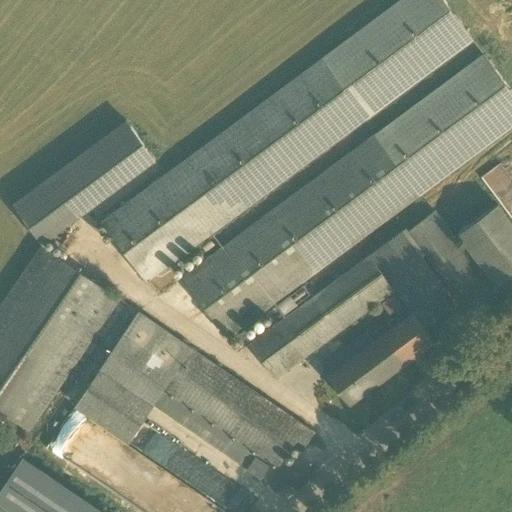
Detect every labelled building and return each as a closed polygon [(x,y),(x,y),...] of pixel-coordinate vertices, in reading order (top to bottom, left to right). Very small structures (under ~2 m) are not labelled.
[(473,41),(442,0),(398,0),(99,221),(145,284),(473,41)] [(511,127),(511,94),(482,54),(181,277),(227,339),(511,127)] [(31,190),(12,204),(41,245),(96,205),(132,178),(155,161),(126,120),(59,169),(38,185),(31,190)] [(511,274),(511,223),(498,204),(456,235),(495,287),(511,274)] [(436,297),(445,290),(436,277),(421,257),(423,255),(469,316),(497,295),(435,211),(408,231),(405,228),(249,343),(276,379),(394,292),(406,308),(386,322),(390,328),(372,341),(364,331),(319,365),(349,406),(457,326),(436,297)] [(39,249),(0,305),(0,412),(30,433),(119,299),(39,249)] [(306,282),(279,304),(287,314),(314,292),(306,282)] [(402,307),(394,295),(381,303),(390,316),(402,307)] [(135,314),(73,406),(129,444),(153,406),(240,465),(250,450),(251,451),(277,468),(295,440),(296,440),(305,446),(313,434),(135,315),(135,314)] [(101,511),(25,459),(0,494),(0,511),(101,511)]
